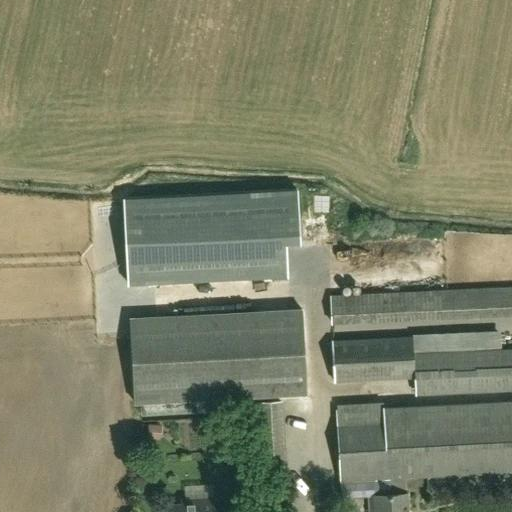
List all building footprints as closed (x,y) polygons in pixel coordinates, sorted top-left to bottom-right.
[(249,305),(249,294),(226,295),(227,306),(249,305)] [(303,307),(130,316),(135,400),(307,391),(303,307)] [(435,350),(453,348),(452,335),(419,338),(420,353),(435,352),(435,350)] [(415,377),(414,354),(412,336),(333,341),(335,382),(415,377)] [(511,348),(414,354),(415,377),(416,394),(511,389),(511,348)] [(280,400),(248,402),(252,473),(284,471),(280,400)] [(511,401),(337,410),(337,412),(340,479),(389,477),(406,477),(511,472),(511,401)] [(222,422),(223,436),(234,434),(234,423),(222,422)] [(407,493),(406,477),(389,477),(390,493),(368,494),(369,511),(409,511),(409,493),(407,493)] [(163,505),(163,511),(215,511),(215,498),(182,500),(182,504),(163,505)]
